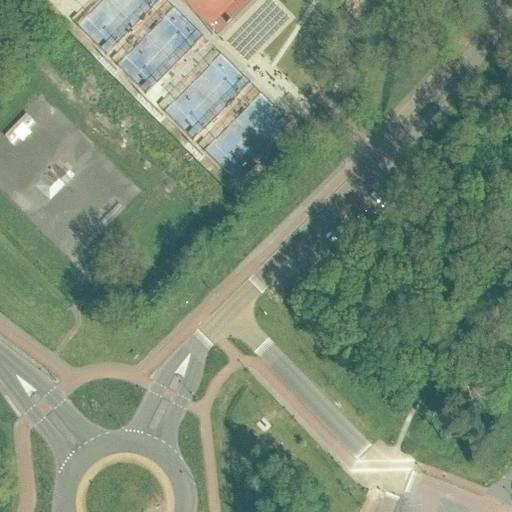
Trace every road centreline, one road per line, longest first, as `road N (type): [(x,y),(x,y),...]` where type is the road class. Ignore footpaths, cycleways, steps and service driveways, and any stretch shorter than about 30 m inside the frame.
road 1 (unclassified): [(501,0),(458,73),(207,337)]
road 2 (unclassified): [(207,337),(185,350),(156,388),(127,443)]
road 3 (unclassified): [(167,462),(207,337)]
